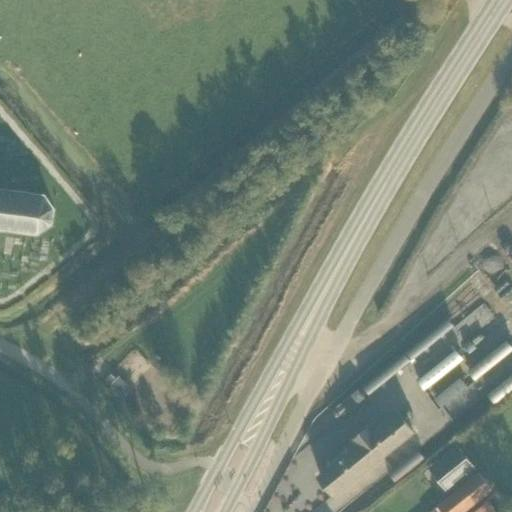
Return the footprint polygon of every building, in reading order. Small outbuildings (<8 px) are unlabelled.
[(50,206),(41,194),(0,188),(0,227),(36,232),(48,223),(50,206)] [(475,327),(496,311),(487,300),(466,316),(475,327)] [(413,431),(407,424),(397,412),(374,431),(370,427),(353,440),(357,445),(319,475),(335,494),(413,431)] [(476,469),(457,446),(441,458),(449,467),(436,478),(448,492),(476,469)] [(395,481),(424,457),(417,449),(388,472),(395,481)] [(442,511),(465,511),(493,490),(478,471),(437,505),(442,511)] [(390,493),(403,511),(426,494),(413,476),(390,493)] [(497,511),(488,501),(474,511),(497,511)]
